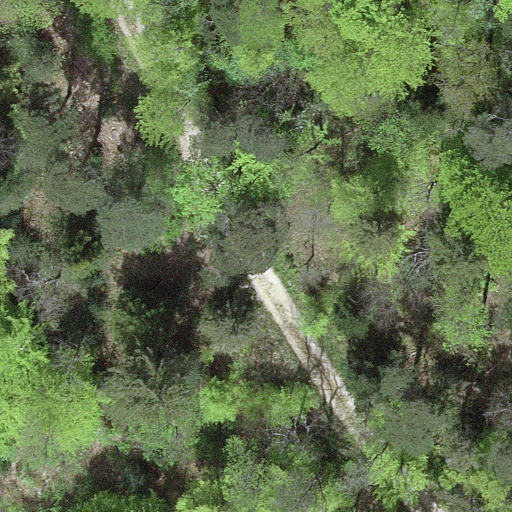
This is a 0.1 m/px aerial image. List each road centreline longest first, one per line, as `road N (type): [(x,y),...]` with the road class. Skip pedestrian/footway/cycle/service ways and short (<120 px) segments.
road 1 (track): [(124,0),(324,382),(430,511)]
road 2 (track): [(416,0),(511,155)]
